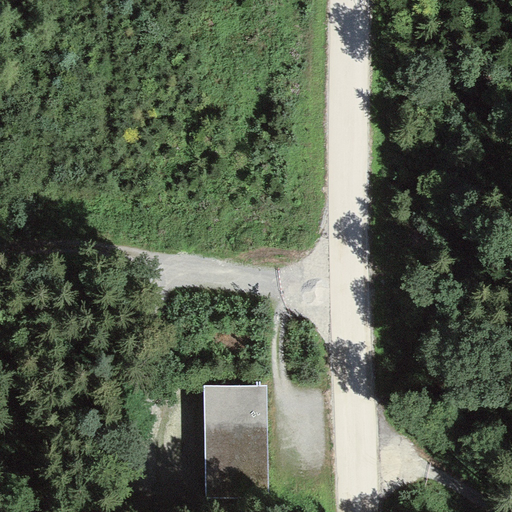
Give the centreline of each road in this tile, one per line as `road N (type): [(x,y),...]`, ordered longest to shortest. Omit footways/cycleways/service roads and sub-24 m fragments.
road 1 (tertiary): [(351,0),(347,339),(356,511)]
road 2 (track): [(347,299),(140,251),(0,246)]
road 3 (track): [(491,511),(349,408)]
